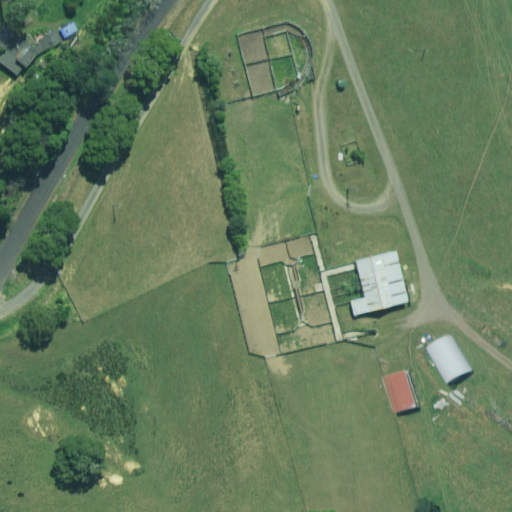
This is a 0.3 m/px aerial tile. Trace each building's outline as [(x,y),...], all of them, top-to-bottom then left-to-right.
[(54,12),(45,3),(37,12),(45,21),(54,12)] [(81,33),(77,24),(63,31),(67,40),(81,33)] [(190,49),(207,111),(296,86),(301,82),(304,78),(307,73),(309,68),(310,63),(311,57),(310,52),(308,46),(306,41),(303,37),(299,33),(295,29),(290,27),(285,25),(279,24),(190,49)] [(58,31),(33,47),(38,56),(64,40),(58,31)] [(37,53),(13,35),(2,49),(5,52),(0,58),(0,63),(17,77),(37,53)] [(349,339),(312,194),(240,213),(277,358),(349,339)] [(405,302),(392,252),(353,262),(362,299),(349,302),(352,316),(405,302)] [(474,372),(454,336),(431,350),(451,385),(474,372)]
